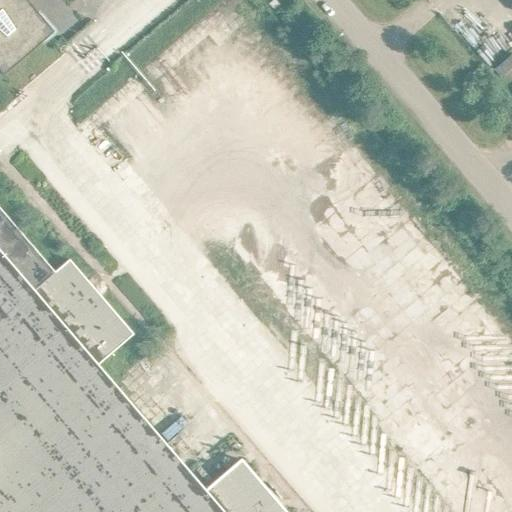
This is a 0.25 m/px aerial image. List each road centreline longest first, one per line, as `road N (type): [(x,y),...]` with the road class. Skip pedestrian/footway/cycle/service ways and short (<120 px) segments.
road 1 (unclassified): [(12,101),(337,511)]
road 2 (unclassified): [(337,0),(511,204)]
road 3 (unclassified): [(12,101),(140,0)]
road 4 (unknown): [(93,202),(206,111)]
